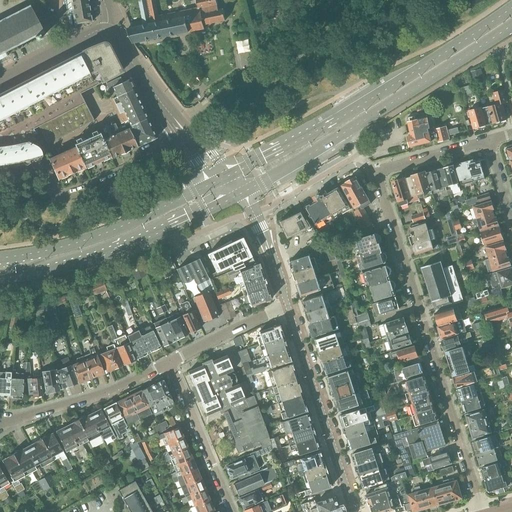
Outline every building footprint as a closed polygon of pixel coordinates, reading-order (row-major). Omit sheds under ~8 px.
[(88,0),(70,0),(74,25),(92,22),(88,0)] [(138,0),(143,21),(136,23),(137,27),(132,28),(127,29),(134,43),(181,34),(189,32),(190,35),(193,34),(192,32),(205,29),(204,25),(226,21),(223,7),(218,8),(216,0),(138,0)] [(0,59),(8,56),(5,52),(35,37),(37,41),(42,38),(40,34),(44,32),(53,27),(47,14),(37,19),(30,5),(0,20),(0,59)] [(0,168),(7,167),(19,166),(30,163),(41,160),(40,157),(40,155),(40,154),(40,153),(41,151),(41,150),(42,149),(43,147),(44,146),(45,145),(47,144),(94,120),(80,93),(123,71),(109,44),(108,44),(107,43),(106,42),(105,42),(103,42),(96,45),(88,48),(79,52),(0,93),(0,168)] [(481,69),(470,72),(474,83),(484,80),(481,69)] [(120,77),(106,83),(111,94),(109,95),(111,99),(134,89),(130,79),(123,82),(120,77)] [(472,85),(459,89),(461,97),(475,92),(472,85)] [(130,123),(131,126),(148,118),(134,89),(111,99),(122,123),(123,122),(125,125),(130,123)] [(482,108),(487,125),(496,123),(497,124),(499,123),(500,122),(507,120),(503,104),(507,102),(504,90),(493,93),(496,104),(482,108)] [(485,126),(487,125),(482,108),(482,107),(469,111),(474,129),(481,127),(482,128),(484,127),(485,126)] [(458,127),(447,130),(447,127),(435,130),(436,135),(431,137),(429,129),(430,128),(428,118),(427,119),(427,115),(417,118),(417,116),(415,115),(409,117),(408,118),(409,123),(412,136),(408,137),(410,147),(437,140),(438,142),(450,139),(449,136),(459,133),(458,127)] [(132,127),(129,128),(138,146),(157,138),(148,118),(131,126),(132,127)] [(138,146),(129,128),(127,129),(125,125),(118,129),(116,123),(108,127),(112,136),(104,140),(111,156),(112,158),(138,146)] [(77,149),(81,159),(84,166),(85,168),(111,156),(104,140),(103,138),(82,147),(77,149)] [(77,147),(50,159),(59,177),(84,166),(81,159),(77,149),(77,147)] [(473,159),(467,161),(473,182),(485,179),(479,160),(475,161),(473,159)] [(473,182),(467,161),(461,162),(459,165),(456,166),(461,185),(473,182)] [(453,194),(452,190),(452,189),(459,187),(453,166),(451,167),(450,165),(447,166),(446,168),(440,170),(448,195),(453,194)] [(443,196),(448,195),(440,170),(435,171),(433,170),(430,171),(429,173),(428,173),(434,194),(442,192),(443,196)] [(412,176),(412,177),(419,199),(432,195),(425,172),(412,176)] [(419,199),(412,177),(405,180),(405,179),(392,182),(400,206),(412,202),(412,201),(419,199)] [(354,212),(361,230),(363,236),(376,232),(362,208),(370,204),(356,178),(354,179),(351,178),(349,180),(348,183),(342,186),(355,207),(359,205),(361,208),(354,212)] [(325,191),(319,194),(332,216),(340,211),(342,214),(350,209),(338,189),(330,193),(329,191),(326,192),(325,191)] [(477,197),(479,203),(491,199),(489,193),(477,197)] [(332,216),(319,194),(314,198),(316,202),(306,208),(318,229),(326,224),(324,220),(332,216)] [(479,203),(477,197),(465,200),(467,207),(479,203)] [(474,207),(477,219),(495,214),(493,208),(494,207),(493,204),(492,203),(492,202),(474,207)] [(280,221),(288,239),(313,227),(303,210),(280,221)] [(426,218),(424,212),(423,212),(411,216),(414,223),(425,220),(425,218),(426,218)] [(497,219),(495,214),(477,219),(473,220),(474,225),(479,223),(481,231),(499,225),(498,224),(499,222),(498,219),(497,219)] [(412,246),(415,255),(434,250),(431,240),(435,239),(432,230),(428,231),(425,222),(410,227),(412,236),(409,237),(412,246)] [(482,233),(485,245),(503,240),(503,238),(503,237),(503,234),(501,233),(499,228),(482,233)] [(352,241),(357,255),(381,248),(379,243),(380,243),(381,240),(380,237),(378,234),(377,235),(377,234),(352,241)] [(458,239),(457,235),(446,238),(448,245),(455,243),(459,242),(458,239)] [(242,238),(208,254),(216,272),(230,265),(233,271),(238,269),(244,266),(253,263),(250,256),(242,238)] [(490,260),(508,254),(506,248),(507,247),(506,244),(504,243),(504,242),(486,248),(490,259),(490,260)] [(336,260),(333,251),(331,245),(323,248),(325,254),(327,253),(330,262),(336,260)] [(381,248),(357,255),(361,270),(385,263),(385,262),(386,261),(387,258),(386,255),(383,253),(383,254),(381,248)] [(310,254),(290,261),(294,273),(317,265),(315,258),(312,259),(310,254)] [(509,259),(508,254),(490,260),(490,259),(485,261),(488,273),(493,271),(511,265),(511,264),(511,263),(511,260),(509,259)] [(208,279),(198,259),(177,269),(183,283),(194,278),(202,294),(194,297),(204,322),(218,316),(209,292),(218,289),(213,277),(208,279)] [(347,259),(337,262),(342,278),(346,276),(341,262),(347,261),(347,259)] [(129,266),(135,281),(146,276),(140,261),(129,266)] [(435,311),(457,304),(464,301),(452,266),(442,269),(441,265),(443,265),(442,262),(441,263),(440,262),(422,268),(435,311)] [(159,265),(164,279),(171,276),(165,263),(159,265)] [(233,271),(227,273),(228,277),(239,272),(240,275),(237,276),(239,284),(243,283),(263,275),(260,268),(261,268),(259,263),(239,270),(238,269),(233,271)] [(294,273),(293,273),(297,285),(298,285),(318,278),(318,277),(317,274),(320,273),(317,265),(294,273)] [(362,273),(367,288),(391,280),(389,275),(390,275),(391,271),(391,269),(388,266),(387,267),(386,266),(362,273)] [(127,268),(117,272),(119,277),(127,273),(129,273),(127,268)] [(503,288),(511,284),(511,268),(490,275),(493,286),(495,287),(502,285),(503,288)] [(318,278),(298,285),(302,297),(321,291),(322,292),(335,288),(330,274),(318,277),(318,278)] [(243,283),(239,284),(241,288),(243,295),(266,287),(267,287),(263,275),(243,283)] [(342,278),(345,287),(347,294),(353,292),(351,285),(348,276),(346,276),(342,278)] [(102,280),(90,285),(94,296),(107,291),(104,284),(102,280)] [(391,280),(367,288),(372,302),(395,295),(394,289),(396,285),(395,283),(392,281),(391,281),(391,280)] [(243,295),(234,298),(237,306),(249,302),(251,307),(271,299),(269,294),(269,295),(267,287),(266,287),(243,295)] [(228,288),(215,294),(218,300),(231,294),(228,288)] [(323,294),(303,301),(307,313),(330,305),(328,298),(325,299),(323,294)] [(56,306),(66,303),(63,296),(54,299),(56,306)] [(396,297),(373,304),(377,316),(400,309),(396,297)] [(457,304),(457,307),(458,306),(458,307),(466,305),(466,307),(476,304),(474,298),(468,300),(464,301),(457,304)] [(70,301),(74,312),(79,310),(75,299),(70,301)] [(127,300),(123,302),(128,316),(132,314),(127,300)] [(230,301),(220,305),(225,320),(236,316),(234,311),(230,301)] [(358,308),(356,301),(350,303),(351,307),(351,306),(353,310),(356,309),(358,308)] [(46,316),(57,314),(54,302),(44,304),(46,316)] [(200,329),(191,306),(190,304),(187,303),(184,304),(182,304),(181,306),(182,307),(179,308),(190,333),(195,331),(196,332),(198,331),(199,329),(200,329)] [(307,313),(310,325),(311,325),(334,317),(330,305),(307,313)] [(437,325),(439,326),(439,327),(458,321),(462,320),(458,307),(458,306),(457,307),(435,313),(437,318),(436,321),(437,325)] [(507,306),(485,313),(488,324),(510,317),(511,323),(511,308),(508,309),(507,306)] [(13,309),(11,321),(17,323),(17,321),(20,310),(13,309)] [(356,309),(353,310),(353,311),(357,323),(357,324),(370,320),(368,313),(358,315),(356,309)] [(350,325),(357,323),(353,311),(346,313),(350,325)] [(35,313),(28,314),(30,330),(37,330),(35,313)] [(165,318),(176,340),(188,335),(178,313),(165,318)] [(334,317),(311,325),(315,337),(339,329),(335,316),(334,317)] [(164,346),(176,340),(165,318),(153,324),(164,346)] [(382,339),(387,337),(408,331),(406,325),(408,323),(407,321),(404,320),(404,318),(378,326),(382,339)] [(357,324),(359,330),(366,328),(366,327),(372,326),(370,320),(357,324)] [(458,321),(439,327),(438,327),(442,340),(465,333),(463,326),(461,327),(458,321)] [(112,325),(107,327),(114,345),(115,344),(124,365),(130,363),(131,363),(133,362),(134,361),(136,360),(125,335),(117,338),(112,325)] [(263,344),(283,337),(279,325),(259,332),(260,336),(257,337),(260,345),(263,344)] [(138,330),(149,354),(160,348),(150,326),(144,329),(143,328),(138,330)] [(361,338),(363,345),(370,343),(369,339),(369,338),(366,328),(359,330),(360,334),(361,338)] [(138,359),(149,354),(138,330),(134,333),(127,337),(138,359)] [(408,331),(387,337),(391,350),(412,344),(411,342),(413,340),(412,337),(410,336),(408,331)] [(476,331),(468,333),(442,341),(445,351),(461,346),(459,341),(468,338),(468,339),(477,336),(476,331)] [(320,352),(347,343),(344,344),(340,332),(316,340),(320,352)] [(240,336),(233,340),(235,346),(243,344),(240,336)] [(261,349),(263,357),(287,349),(283,337),(263,344),(264,348),(261,349)] [(108,352),(101,354),(98,346),(98,345),(96,340),(91,342),(97,356),(100,364),(104,362),(107,371),(113,368),(113,369),(121,366),(113,345),(106,347),(108,352)] [(490,342),(482,344),(484,353),(493,350),(490,342)] [(351,354),(347,343),(320,352),(324,363),(348,355),(351,354)] [(500,344),(492,347),(495,357),(503,354),(500,344)] [(391,354),(392,359),(400,357),(402,362),(418,357),(414,346),(391,354)] [(446,352),(450,365),(467,360),(463,347),(446,352)] [(287,349),(263,357),(266,364),(269,363),(271,368),(291,361),(287,349)] [(88,354),(82,356),(91,377),(103,372),(100,364),(97,356),(92,357),(91,355),(88,354)] [(202,366),(188,372),(194,386),(191,387),(198,402),(200,401),(206,415),(220,409),(222,412),(223,413),(234,439),(232,440),(238,454),(244,451),(242,446),(252,442),(254,447),(260,444),(262,449),(272,445),(270,439),(265,424),(260,413),(259,409),(254,395),(245,399),(238,384),(236,385),(235,383),(236,383),(237,380),(234,374),(231,373),(230,371),(232,370),(226,355),(212,361),(211,359),(201,363),(202,366)] [(350,362),(348,355),(324,363),(328,375),(352,367),(350,362)] [(91,377),(82,356),(77,358),(75,361),(76,364),(72,365),(79,382),(91,377)] [(369,359),(370,363),(371,366),(373,373),(380,371),(376,357),(369,359)] [(58,370),(57,371),(60,389),(68,386),(68,387),(70,386),(72,386),(74,385),(75,384),(77,383),(68,359),(57,363),(58,370)] [(471,372),(471,373),(475,372),(471,366),(469,367),(467,360),(450,365),(453,377),(471,372)] [(247,363),(242,364),(246,375),(251,373),(250,369),(247,363)] [(397,370),(395,371),(398,382),(423,374),(420,363),(403,369),(403,367),(397,369),(397,370)] [(270,380),(273,387),(297,379),(292,364),(268,372),(269,378),(273,377),(274,379),(270,380)] [(497,365),(475,372),(471,373),(454,378),(457,388),(496,376),(501,375),(500,371),(499,371),(497,365)] [(252,368),(250,369),(251,373),(252,375),(265,371),(264,370),(267,369),(267,366),(263,367),(253,370),(252,368)] [(42,372),(46,394),(59,390),(56,369),(55,369),(53,367),(48,367),(48,371),(42,372)] [(333,389),(353,383),(361,380),(359,373),(355,374),(353,370),(329,378),(333,389)] [(11,374),(11,372),(5,372),(5,373),(0,372),(0,396),(10,397),(11,374)] [(17,372),(11,372),(11,374),(10,397),(21,398),(23,374),(17,373),(17,372)] [(28,376),(29,394),(34,393),(34,396),(42,395),(41,377),(35,378),(34,376),(28,376)] [(406,394),(428,387),(424,376),(402,383),(406,394)] [(278,403),(302,395),(297,379),(273,387),(274,393),(278,392),(279,394),(275,395),(278,403)] [(163,381),(154,385),(160,398),(158,399),(162,408),(164,412),(174,407),(172,403),(173,403),(163,381)] [(360,393),(360,392),(359,388),(355,389),(353,383),(333,389),(332,389),(336,401),(360,393)] [(461,402),(463,401),(482,395),(479,383),(458,390),(461,402)] [(164,412),(162,408),(158,399),(160,398),(154,385),(142,391),(150,406),(153,412),(155,416),(164,412)] [(409,405),(431,398),(428,387),(406,394),(409,405)] [(360,393),(336,401),(340,412),(364,404),(364,406),(372,404),(367,390),(360,392),(360,393)] [(141,391),(129,397),(137,412),(136,412),(140,420),(152,414),(141,391)] [(302,395),(278,403),(280,411),(284,410),(284,412),(281,413),(283,419),(307,411),(302,395)] [(482,395),(463,401),(464,405),(463,408),(464,411),(467,413),(486,407),(482,395)] [(137,412),(129,397),(118,402),(125,418),(136,412),(137,412)] [(412,415),(434,408),(431,398),(409,405),(412,415)] [(388,399),(382,401),(386,412),(391,410),(388,399)] [(375,405),(341,416),(344,427),(372,418),(370,412),(375,410),(377,417),(386,414),(386,412),(382,401),(374,404),(375,405)] [(129,431),(123,419),(115,403),(104,409),(119,439),(123,437),(122,435),(129,431)] [(434,408),(412,415),(416,427),(438,420),(434,408)] [(471,427),(492,420),(489,408),(467,415),(467,417),(466,418),(467,421),(469,422),(471,427)] [(391,410),(386,412),(386,414),(388,420),(389,422),(398,419),(394,409),(391,410)] [(95,413),(90,416),(100,435),(102,440),(114,435),(101,410),(100,411),(98,410),(96,411),(95,413)] [(265,411),(260,413),(265,424),(270,422),(265,411)] [(307,414),(282,422),(286,433),(285,433),(286,434),(311,426),(307,414)] [(344,427),(343,427),(347,439),(348,439),(377,430),(385,427),(383,421),(388,420),(386,414),(377,417),(372,418),(344,427)] [(79,419),(78,420),(89,441),(100,435),(90,416),(87,417),(86,416),(84,416),(83,416),(80,417),(79,419)] [(172,417),(167,420),(170,426),(175,424),(172,417)] [(71,425),(68,427),(78,447),(89,441),(78,420),(77,420),(75,420),(72,421),(72,423),(70,424),(71,425)] [(398,420),(392,422),(394,430),(400,428),(398,420)] [(496,432),(492,420),(471,427),(472,432),(471,434),(472,437),(474,437),(474,439),(496,432)] [(158,424),(162,432),(166,429),(165,427),(169,426),(166,421),(158,424)] [(438,422),(394,436),(395,440),(400,455),(407,453),(402,439),(406,437),(414,460),(427,456),(426,452),(446,445),(438,422)] [(156,435),(162,432),(158,424),(153,427),(156,435)] [(311,426),(286,434),(286,436),(288,435),(290,440),(288,440),(289,445),(315,437),(316,437),(312,425),(311,426)] [(58,432),(56,433),(66,452),(78,447),(68,427),(63,429),(61,429),(58,430),(58,432)] [(179,427),(156,436),(154,438),(155,442),(158,441),(162,439),(164,446),(169,444),(183,438),(179,427)] [(377,430),(348,439),(351,450),(352,450),(378,442),(377,438),(379,438),(377,430)] [(50,434),(42,438),(54,461),(60,458),(62,461),(61,461),(67,471),(72,468),(65,455),(54,434),(50,436),(50,434)] [(277,436),(270,439),(272,445),(273,448),(280,445),(279,443),(277,436)] [(473,442),(477,454),(499,447),(495,436),(473,442)] [(315,437),(289,445),(289,446),(291,449),(293,449),(295,456),(318,449),(315,437)] [(54,461),(42,438),(34,443),(35,444),(32,446),(36,454),(31,457),(35,465),(40,463),(43,467),(54,461)] [(169,444),(173,454),(188,448),(183,438),(169,444)] [(151,451),(153,450),(150,443),(148,444),(147,441),(141,443),(146,453),(151,451)] [(357,466),(383,457),(393,455),(389,443),(353,454),(357,466)] [(22,449),(14,454),(26,476),(32,473),(33,476),(37,473),(36,470),(37,470),(34,466),(35,465),(31,457),(36,454),(32,446),(23,451),(22,449)] [(499,447),(477,454),(481,466),(503,459),(499,447)] [(84,448),(79,451),(82,457),(87,454),(84,448)] [(170,460),(173,466),(192,458),(188,448),(173,454),(169,456),(169,455),(163,458),(165,462),(170,460)] [(285,461),(281,448),(275,450),(279,462),(285,461)] [(79,451),(74,453),(77,459),(82,457),(79,451)] [(151,451),(146,453),(149,461),(155,458),(151,451)] [(163,458),(169,455),(167,451),(157,456),(158,460),(163,458)] [(244,459),(226,467),(228,471),(227,471),(231,479),(241,475),(242,478),(250,475),(251,475),(250,473),(258,469),(254,458),(257,457),(255,452),(249,454),(250,457),(244,459)] [(298,472),(300,471),(324,463),(320,452),(295,461),(294,460),(284,463),(288,476),(298,472)] [(422,460),(424,466),(433,464),(435,469),(451,464),(448,452),(422,460)] [(26,476),(14,454),(6,458),(7,459),(3,461),(14,480),(11,482),(14,487),(20,484),(18,481),(26,476)] [(361,477),(381,471),(379,464),(384,462),(383,457),(357,466),(360,478),(361,477)] [(192,458),(173,466),(176,472),(171,474),(172,479),(177,477),(178,477),(182,475),(196,469),(192,458)] [(100,463),(103,468),(111,464),(108,459),(100,463)] [(145,459),(138,462),(135,464),(140,472),(149,467),(145,459)] [(411,461),(403,463),(406,472),(408,478),(415,475),(411,461)] [(301,476),(304,482),(306,481),(327,475),(328,475),(324,463),(300,471),(298,472),(300,476),(301,476)] [(485,480),(506,474),(503,467),(502,467),(500,463),(482,469),(485,480)] [(242,481),(233,485),(234,485),(235,488),(234,488),(235,489),(235,488),(236,492),(236,493),(237,493),(238,495),(238,496),(247,492),(273,481),(273,480),(278,478),(273,466),(251,475),(250,475),(251,477),(242,481)] [(0,492),(0,494),(4,500),(9,497),(6,491),(5,491),(3,487),(10,484),(0,467),(0,492)] [(441,470),(443,476),(454,473),(452,467),(441,470)] [(201,479),(196,469),(182,475),(178,477),(177,477),(179,481),(178,481),(181,487),(201,479)] [(386,469),(381,471),(361,477),(364,489),(365,488),(370,487),(388,481),(390,479),(386,469)] [(371,505),(406,494),(402,479),(407,478),(406,473),(405,472),(398,475),(395,475),(391,478),(393,482),(371,489),(370,487),(365,488),(367,495),(365,495),(369,506),(371,505)] [(44,477),(45,478),(50,488),(56,485),(50,474),(44,477)] [(506,474),(485,480),(489,492),(511,485),(511,484),(511,481),(508,481),(506,474)] [(306,481),(304,482),(306,490),(290,496),(291,501),(304,497),(305,495),(331,487),(327,475),(306,481)] [(44,491),(50,488),(45,478),(44,477),(39,480),(39,481),(38,481),(44,491)] [(445,485),(450,501),(455,500),(456,501),(461,499),(460,498),(462,498),(457,481),(455,482),(454,478),(449,480),(450,483),(445,485)] [(185,498),(205,490),(201,479),(181,487),(185,497),(185,498)] [(118,491),(123,499),(140,489),(135,481),(118,491)] [(20,484),(14,487),(17,493),(21,500),(26,497),(23,490),(20,484)] [(433,488),(438,505),(439,505),(439,506),(445,504),(445,503),(450,501),(445,485),(433,488)] [(409,494),(409,495),(414,511),(416,511),(415,511),(418,511),(422,511),(421,510),(426,508),(421,492),(420,487),(414,488),(416,492),(409,494)] [(421,492),(426,508),(432,507),(432,508),(437,507),(437,505),(438,505),(433,488),(421,492)] [(140,489),(123,499),(127,507),(144,497),(140,489)] [(185,497),(181,499),(183,504),(192,500),(195,506),(209,500),(205,490),(185,498),(185,497)] [(239,498),(244,509),(263,501),(260,493),(256,494),(255,491),(239,498)] [(406,494),(371,505),(372,511),(385,511),(395,509),(395,511),(402,511),(411,509),(406,494)] [(127,507),(130,511),(136,511),(149,505),(144,497),(127,507)] [(300,504),(303,511),(325,511),(338,508),(334,497),(316,503),(315,500),(300,504)] [(210,511),(214,510),(209,500),(195,506),(197,511),(210,511)] [(245,511),(267,511),(271,511),(267,501),(245,511)]
